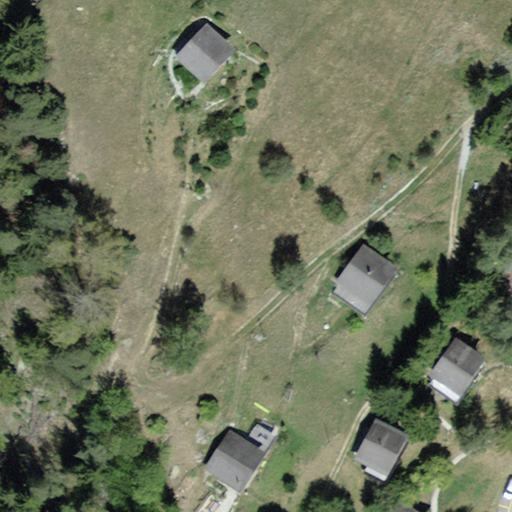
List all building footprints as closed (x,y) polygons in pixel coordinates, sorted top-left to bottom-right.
[(231,52),(205,28),(188,47),(180,55),(206,79),(231,52)] [(392,273),(361,252),(340,284),(372,304),(383,287),(392,273)] [(511,260),(498,278),(511,289),(511,260)] [(481,363),(458,345),(446,360),(436,372),(459,390),(481,363)] [(401,443),(373,430),(366,445),(357,462),(385,475),(401,443)] [(259,458),(228,440),(211,469),(242,487),(250,473),(259,458)]
